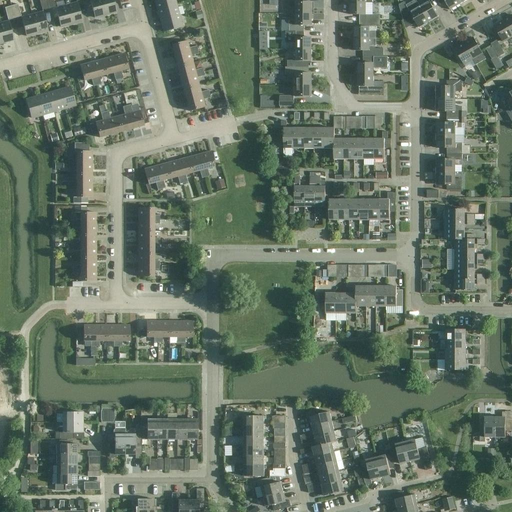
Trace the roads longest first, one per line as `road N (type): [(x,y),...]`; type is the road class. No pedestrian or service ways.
road 1 (residential): [(212,303),(212,254),(415,252)]
road 2 (residential): [(115,304),(118,157),(173,140)]
road 3 (residential): [(213,480),(212,303)]
road 4 (residential): [(415,105),(350,104),(332,69),(332,0)]
road 5 (residential): [(415,105),(416,56),(506,0)]
road 6 (residential): [(0,67),(144,28)]
road 7 (residential): [(511,311),(427,311),(416,301),(415,252)]
road 8 (residential): [(415,252),(415,105)]
